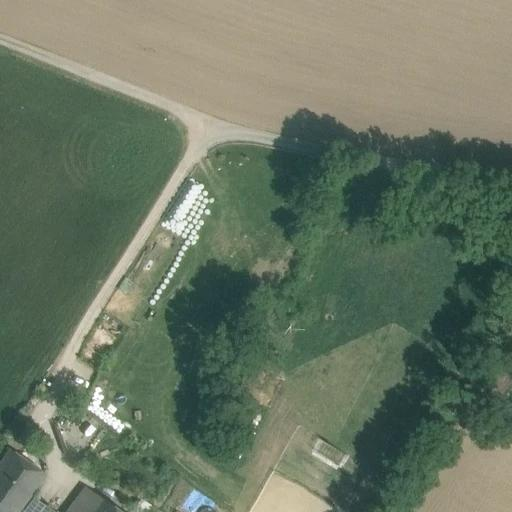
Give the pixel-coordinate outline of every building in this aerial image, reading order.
[(41,475),(9,453),(0,467),(0,493),(4,487),(25,500),(41,475)] [(332,485),(336,479),(290,455),(280,473),(340,505),(347,493),(332,485)] [(0,493),(0,511),(17,511),(25,500),(4,487),(0,493)] [(83,490),(66,511),(91,511),(99,501),(83,490)] [(114,511),(99,501),(91,511),(114,511)]
